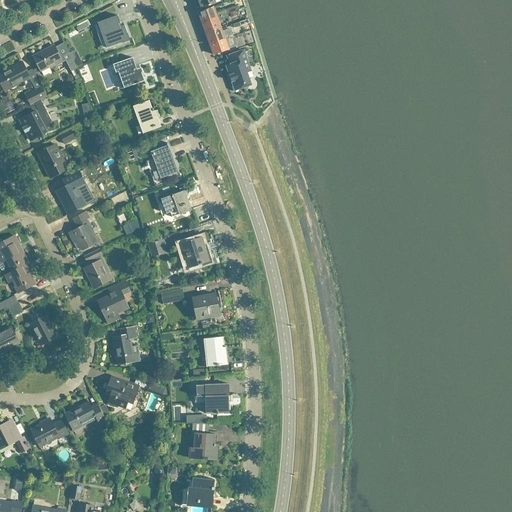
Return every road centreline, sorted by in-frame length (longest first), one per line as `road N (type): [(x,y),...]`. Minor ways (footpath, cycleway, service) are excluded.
road 1 (unclassified): [(246,511),(255,402),(239,282),(141,0)]
road 2 (tertiary): [(279,511),(287,386),(270,265),(178,11)]
road 3 (unclassified): [(0,394),(42,394),(80,371),(84,320),(31,202)]
